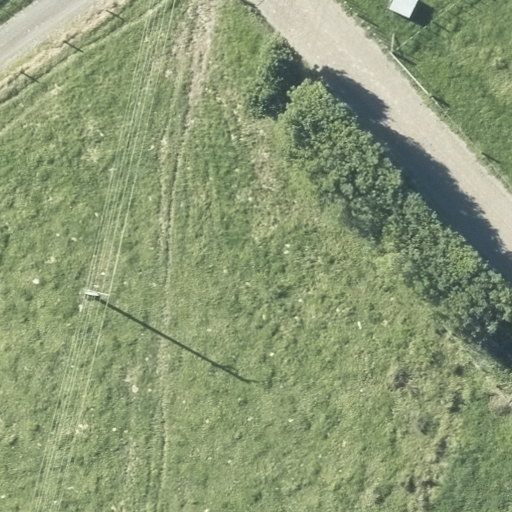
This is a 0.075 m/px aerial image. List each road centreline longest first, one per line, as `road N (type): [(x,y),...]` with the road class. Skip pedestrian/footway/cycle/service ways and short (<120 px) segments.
road 1 (track): [(511,235),(303,0)]
road 2 (track): [(0,130),(191,0)]
